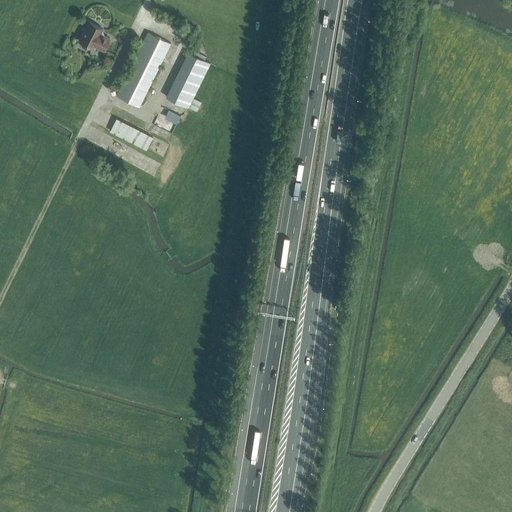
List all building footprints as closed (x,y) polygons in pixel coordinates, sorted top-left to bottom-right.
[(93,45),(102,49),(109,37),(99,33),(102,28),(88,21),(78,40),(92,47),(93,45)] [(141,105),(155,78),(157,75),(158,75),(162,66),(163,66),(165,62),(163,61),(171,43),(147,31),(143,40),(116,94),(140,106),(141,105)] [(166,96),(188,107),(189,107),(211,63),(188,51),(166,96)] [(180,115),(168,109),(164,117),(176,122),(180,115)] [(145,149),(152,136),(115,117),(109,130),(145,149)]
